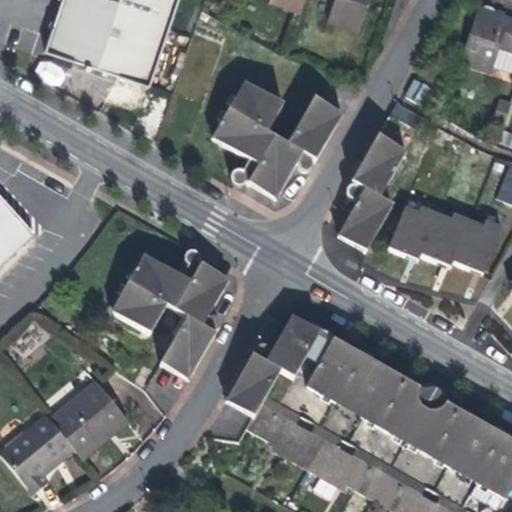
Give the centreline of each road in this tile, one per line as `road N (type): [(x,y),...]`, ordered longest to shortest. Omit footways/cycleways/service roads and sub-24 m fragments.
road 1 (residential): [(0,91),(286,256)]
road 2 (residential): [(96,511),(151,473),(194,422),(286,256)]
road 3 (residential): [(286,256),(434,0)]
road 4 (residential): [(286,256),(511,387)]
